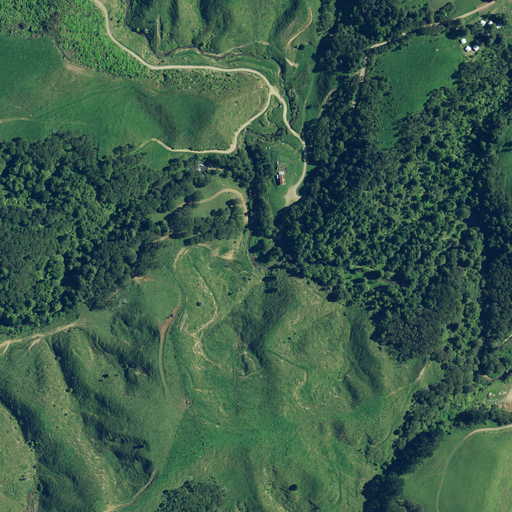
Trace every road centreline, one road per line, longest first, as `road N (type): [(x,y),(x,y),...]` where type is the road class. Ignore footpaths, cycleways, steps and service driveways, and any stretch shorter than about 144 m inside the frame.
road 1 (track): [(421,330),(427,356),(420,375),(365,406),(255,431),(178,404),(161,368),(164,327),(179,291),(135,277),(135,262),(169,234),(176,209),(226,190),(238,194),(252,226),(271,238)]
road 2 (track): [(496,0),(371,48),(336,178),(312,196),(292,192)]
road 3 (track): [(198,151),(150,139),(109,164),(99,161),(88,123),(0,121)]
road 4 (track): [(279,235),(306,163),(283,98),(270,91),(232,151)]
road 5 (track): [(96,0),(115,41),(151,67),(247,69),(272,91)]
road 6 (track): [(303,142),(312,70),(304,60),(288,61),(286,51),(310,23),(306,0)]
